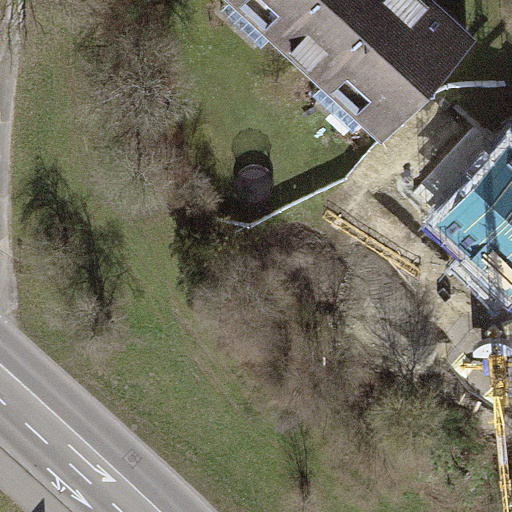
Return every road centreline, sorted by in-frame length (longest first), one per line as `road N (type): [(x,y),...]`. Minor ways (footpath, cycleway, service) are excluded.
road 1 (track): [(0,190),(14,37),(27,0)]
road 2 (tertiary): [(132,511),(0,387)]
